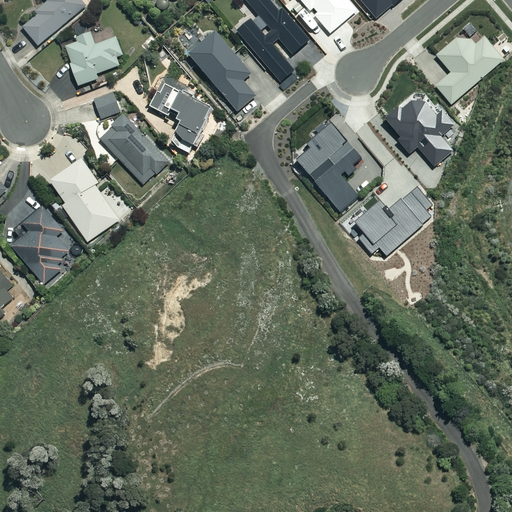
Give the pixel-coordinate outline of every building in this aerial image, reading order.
[(85,7),(79,0),(45,0),(47,2),(36,11),(39,15),(23,29),(38,46),(85,7)] [(238,33),(282,84),(279,86),(285,92),(299,80),(293,73),(295,71),(274,46),(280,40),(294,55),(311,41),(283,9),(280,12),(270,0),(245,0),(272,31),(266,36),(252,21),(238,33)] [(315,16),(332,35),(359,12),(348,0),(300,0),(311,12),(315,8),(319,13),(315,16)] [(360,0),(378,20),(393,6),(395,8),(403,0),(360,0)] [(190,55),(238,113),(257,97),(245,82),(253,76),(217,32),(190,55)] [(95,47),(90,34),(77,39),(78,43),(60,49),(67,66),(70,64),(78,87),(98,80),(96,75),(119,66),(116,58),(123,56),(116,39),(95,47)] [(158,41),(151,35),(140,47),(147,53),(158,41)] [(478,46),(474,41),(457,40),(437,56),(452,74),(436,87),(451,105),(505,61),(486,39),(478,46)] [(171,111),(180,116),(176,122),(180,124),(175,135),(193,145),(212,111),(163,85),(150,107),(168,117),(171,111)] [(120,112),(113,95),(94,102),(102,120),(120,112)] [(438,117),(427,104),(413,104),(403,112),(400,108),(386,120),(402,138),(399,141),(411,155),(420,148),(436,168),(455,152),(443,137),(456,126),(444,112),(438,117)] [(169,162),(124,115),(100,139),(144,186),(169,162)] [(298,162),(342,214),(361,198),(342,177),(346,173),(350,178),(358,172),(355,168),(363,160),(333,125),(308,146),(312,150),(298,162)] [(98,184),(82,162),(51,183),(66,205),(63,207),(88,243),(119,221),(95,186),(98,184)] [(58,265),(71,254),(57,238),(65,231),(44,208),(23,226),(30,233),(12,248),(44,284),(61,269),(58,265)] [(0,319),(6,315),(1,310),(13,299),(7,292),(12,287),(0,273),(0,319)]
